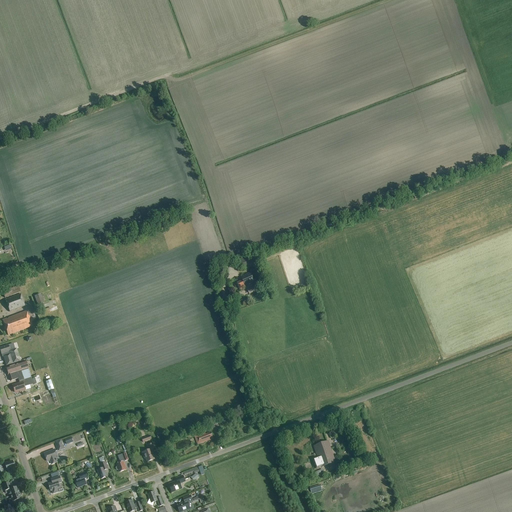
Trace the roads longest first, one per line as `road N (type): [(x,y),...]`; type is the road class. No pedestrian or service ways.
road 1 (unclassified): [(157,477),(511,344)]
road 2 (track): [(276,432),(225,307),(225,284),(238,272)]
road 3 (tertiary): [(41,511),(0,387)]
